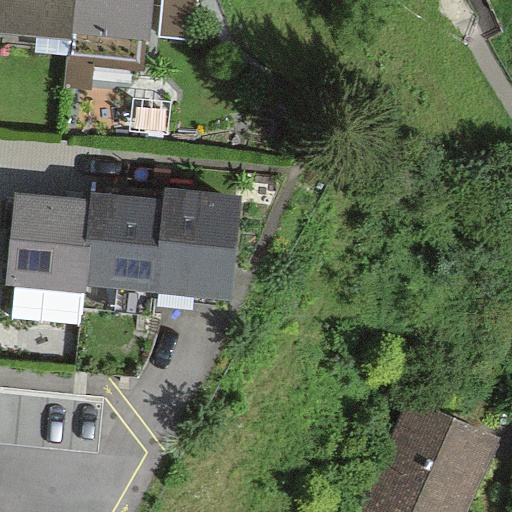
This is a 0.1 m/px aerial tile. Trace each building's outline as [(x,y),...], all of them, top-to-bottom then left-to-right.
[(73,33),(75,0),(4,0),(2,27),(73,33)] [(143,38),(145,0),(75,0),(73,33),(143,38)] [(90,210),(84,276),(225,289),(233,206),(169,200),(169,208),(91,201),(90,210)] [(83,287),(84,276),(90,210),(20,203),(13,281),(83,287)] [(454,511),(486,443),(410,409),(363,511),(454,511)]
